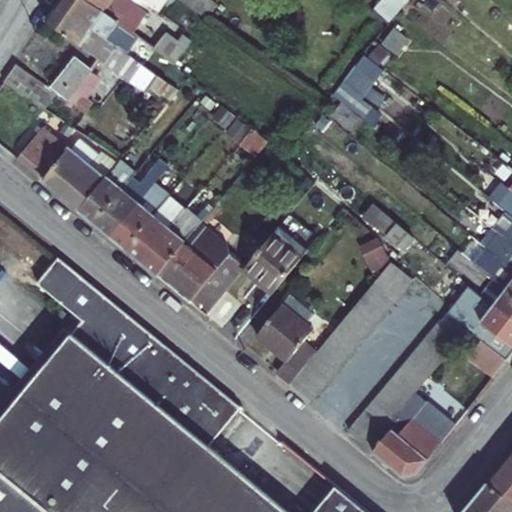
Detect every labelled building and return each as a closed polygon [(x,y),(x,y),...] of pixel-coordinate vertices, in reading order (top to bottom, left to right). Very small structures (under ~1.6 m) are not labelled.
[(90,0),(62,0),(59,5),(126,52),(137,36),(108,12),(90,0)] [(129,0),(90,0),(108,12),(137,36),(176,66),(193,41),(184,34),(178,42),(141,13),(143,9),(129,0)] [(168,0),(142,0),(160,12),(168,0)] [(217,6),(208,0),(181,0),(183,1),(208,18),(217,6)] [(181,91),(126,52),(59,5),(48,22),(116,71),(147,93),(149,88),(172,101),(181,91)] [(383,42),(398,53),(409,39),(394,28),(383,42)] [(387,56),(380,50),(374,56),(382,62),(387,56)] [(92,71),(78,60),(56,89),(86,114),(93,103),(78,91),(92,71)] [(57,94),(18,65),(6,82),(45,111),(57,94)] [(363,99),(344,83),(333,96),(335,97),(342,103),(353,112),(356,108),(363,99)] [(335,97),(326,108),(333,114),(342,103),(335,97)] [(353,112),(342,103),(333,114),(355,133),(364,122),(363,120),(353,112)] [(366,116),(356,108),(353,112),(363,120),(366,116)] [(91,167),(43,127),(18,158),(81,210),(106,179),(118,165),(102,154),(91,167)] [(267,139),(253,128),(240,144),(254,156),(267,139)] [(136,148),(129,156),(134,160),(141,152),(136,148)] [(106,179),(81,210),(96,223),(134,177),(137,174),(122,161),(118,165),(106,179)] [(191,171),(185,179),(191,184),(198,177),(191,171)] [(140,183),(134,177),(96,223),(113,236),(151,191),(159,180),(150,172),(140,183)] [(170,196),(181,184),(169,174),(159,186),(170,196)] [(493,184),(484,177),(477,186),(485,194),(493,184)] [(215,198),(205,190),(196,201),(206,209),(215,198)] [(165,203),(151,191),(113,236),(128,248),(165,203)] [(143,261),(181,216),(165,203),(128,248),(143,261)] [(416,239),(374,204),(365,215),(405,252),(416,239)] [(202,225),(185,212),(181,216),(197,230),(202,225)] [(494,228),(499,232),(511,242),(511,218),(506,213),(494,228)] [(160,275),(197,230),(181,216),(143,261),(160,275)] [(224,249),(229,244),(204,223),(202,225),(197,230),(160,275),(209,315),(247,268),(224,249)] [(263,248),(247,266),(277,290),(309,250),(280,226),(263,248)] [(511,242),(499,232),(487,248),(511,268),(511,242)] [(375,237),(359,248),(375,270),(391,259),(375,237)] [(475,263),(493,279),(511,294),(511,268),(487,248),(475,263)] [(244,409),(60,259),(41,282),(80,315),(67,330),(211,448),(244,409)] [(318,353),(292,384),(312,400),(412,280),(392,263),(352,311),(337,330),(318,353)] [(511,294),(493,279),(481,295),(484,298),(511,320),(511,294)] [(481,295),(475,291),(465,305),(473,311),(484,298),(481,295)] [(288,361),(278,373),(292,384),(318,353),(305,342),(314,332),(305,325),(314,314),(291,296),(258,337),(288,361)] [(473,311),(465,305),(454,319),(468,331),(506,361),(511,353),(511,320),(484,298),(473,311)] [(348,307),(332,327),(337,330),(352,311),(348,307)] [(447,312),(349,431),(375,452),(418,395),(468,331),(454,319),(447,312)] [(288,511),(211,448),(67,330),(0,412),(0,511),(511,511),(511,453),(463,511),(370,511),(364,507),(338,485),(315,511),(288,511)] [(456,426),(418,395),(375,452),(403,476),(417,472),(456,426)]
